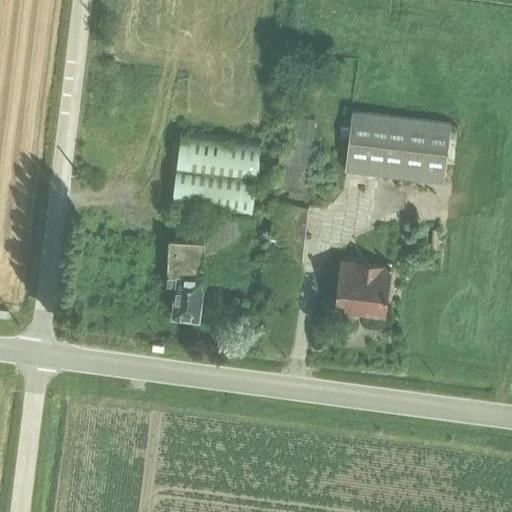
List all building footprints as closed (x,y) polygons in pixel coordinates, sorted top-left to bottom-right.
[(352,110),(345,171),(444,183),(451,122),(352,110)] [(285,116),(263,299),(297,302),(308,206),(305,205),(315,119),(285,116)] [(225,215),(238,217),(238,212),(252,215),(261,141),(180,131),(173,205),(225,210),(225,215)] [(238,217),(225,215),(206,213),(202,240),(169,239),(167,284),(175,284),(171,317),(200,320),(206,277),(242,279),(246,244),(251,244),(252,234),(252,233),(254,219),(238,217)] [(341,258),(334,311),(337,311),(336,316),(351,317),(352,309),(386,314),(392,265),(384,264),(384,265),(355,262),(355,261),(341,258)]
